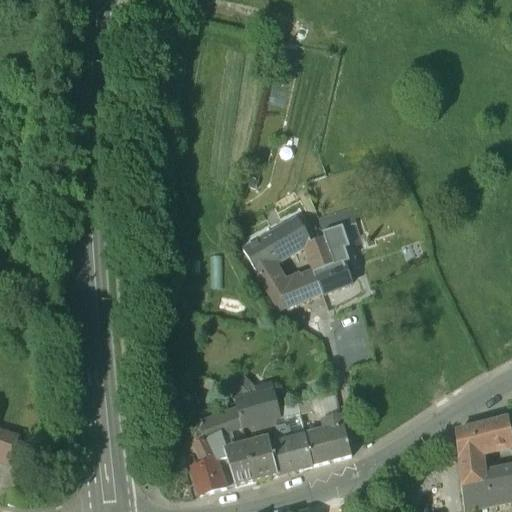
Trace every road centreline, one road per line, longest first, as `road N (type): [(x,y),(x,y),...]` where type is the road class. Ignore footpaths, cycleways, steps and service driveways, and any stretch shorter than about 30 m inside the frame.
road 1 (tertiary): [(113,511),(86,202),(97,0)]
road 2 (tertiary): [(511,382),(359,469),(235,511)]
